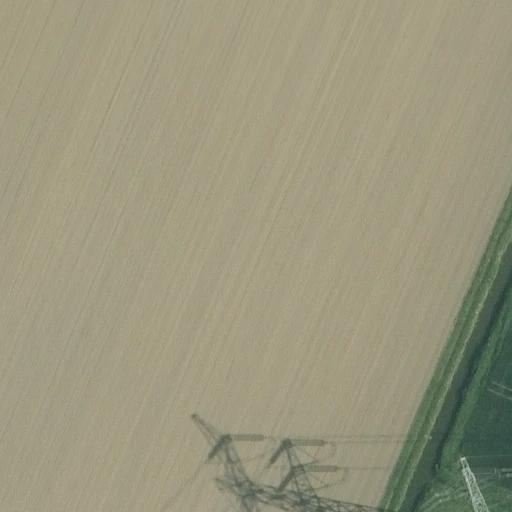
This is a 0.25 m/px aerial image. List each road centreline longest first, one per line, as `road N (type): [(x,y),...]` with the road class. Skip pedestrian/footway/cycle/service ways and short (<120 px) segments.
road 1 (track): [(385,511),(511,208)]
road 2 (track): [(511,497),(445,470),(511,307)]
